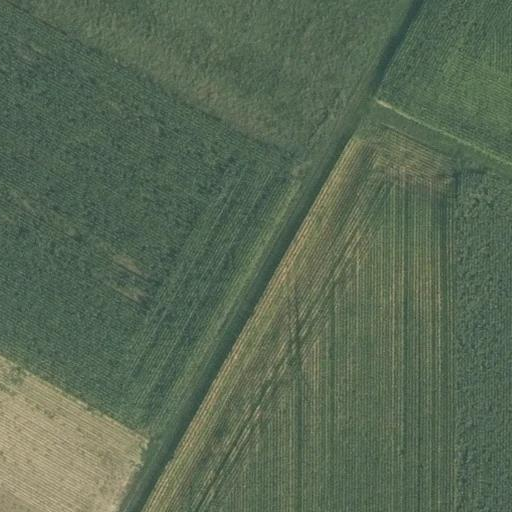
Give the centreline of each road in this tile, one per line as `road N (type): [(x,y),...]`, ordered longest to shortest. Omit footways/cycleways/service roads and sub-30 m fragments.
road 1 (track): [(128,511),(416,0)]
road 2 (track): [(357,103),(511,173)]
